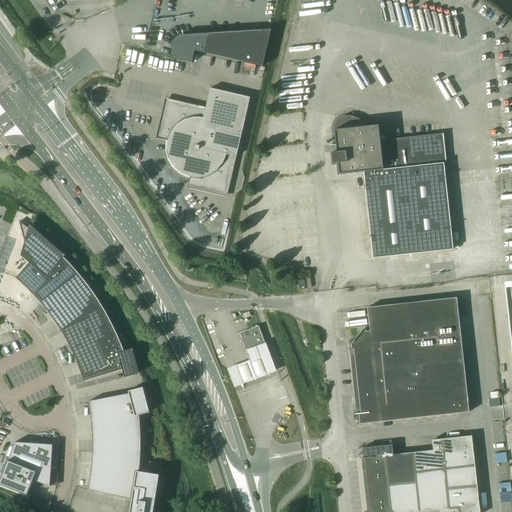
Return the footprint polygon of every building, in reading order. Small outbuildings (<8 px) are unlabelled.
[(194,51),(263,66),(271,32),(181,37),(179,38),(177,39),(175,40),(173,42),(172,43),(171,45),(171,47),(170,49),(170,51),(171,53),(171,55),(172,56),(173,58),(174,59),(191,63),(194,51)] [(190,178),(188,186),(227,195),(249,97),(210,88),(205,108),(167,99),(158,138),(166,140),(165,150),(167,159),(173,168),(180,174),(190,178)] [(363,171),(373,258),(453,249),(444,164),(446,163),(443,133),(380,140),(378,125),(377,125),(366,126),(365,124),(363,122),(361,120),(359,119),(357,118),(355,117),(353,116),(350,116),(348,116),(345,116),(343,116),(341,117),(339,119),(337,120),(336,122),(335,125),(334,127),(334,129),(334,130),(336,152),(334,152),(333,154),(333,155),(333,156),(333,158),(333,159),(333,160),(334,161),(335,163),(338,162),(339,174),(363,171)] [(61,330),(102,305),(99,300),(91,289),(85,281),(77,271),(69,262),(63,257),(65,255),(30,225),(29,228),(26,225),(22,223),(19,221),(25,240),(20,255),(29,262),(16,278),(20,281),(27,288),(34,295),(40,302),(47,310),(53,318),(58,327),(61,330)] [(359,414),(360,424),(469,412),(457,297),(367,307),(370,331),(365,331),(365,327),(351,344),(352,349),(354,349),(354,356),(354,358),(355,358),(355,364),(355,366),(356,373),(356,375),(357,381),(357,383),(358,389),(358,391),(359,398),(358,398),(359,398),(358,398),(357,398),(358,408),(359,408),(360,407),(360,408),(361,413),(357,413),(357,414),(359,414)] [(102,305),(61,330),(61,331),(64,335),(68,344),(73,353),(77,362),(80,371),(83,381),(121,369),(123,374),(124,377),(139,373),(138,370),(132,348),(123,351),(121,344),(116,333),(111,322),(105,311),(102,306),(102,305)] [(240,333),(247,351),(265,344),(258,326),(240,333)] [(265,344),(247,351),(249,357),(236,362),(227,366),(235,385),(244,381),(277,369),(267,343),(265,344)] [(90,472),(87,489),(132,496),(129,511),(152,511),(159,474),(139,471),(140,452),(140,434),(139,415),(149,412),(143,387),(128,391),(129,393),(88,401),(91,419),(92,436),(92,454),(90,472)] [(414,511),(439,509),(439,511),(479,511),(472,436),(432,440),(433,450),(393,454),(392,444),(362,448),(363,457),(362,457),(363,458),(366,458),(366,462),(366,463),(367,468),(366,468),(366,470),(367,470),(368,476),(367,476),(367,478),(368,478),(368,484),(368,485),(369,489),(368,489),(369,490),(370,496),(369,496),(369,498),(370,498),(370,504),(370,506),(371,505),(371,511),(370,511),(414,511)] [(52,445),(14,442),(0,478),(0,484),(27,495),(33,480),(49,486),(52,445)]
